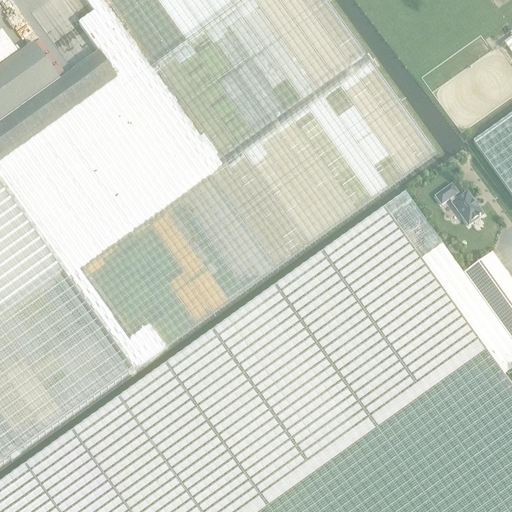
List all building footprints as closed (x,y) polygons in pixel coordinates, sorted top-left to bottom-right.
[(118,80),(0,164),(0,184),(134,372),(438,154),(372,62),(327,0),(85,0),(96,14),(79,25),(100,53),(118,80)] [(0,68),(20,55),(0,24),(0,68)] [(0,164),(118,80),(100,53),(67,77),(61,82),(35,45),(32,47),(0,70),(0,164)] [(511,116),(474,144),(511,196),(511,116)] [(0,467),(134,372),(0,184),(0,467)] [(475,225),(479,226),(480,222),(479,220),(484,217),(467,194),(457,201),(454,197),(458,195),(452,187),(436,199),(442,207),(450,201),(453,205),(452,205),(469,228),(474,224),(475,225)] [(0,485),(0,511),(257,511),(294,486),(485,350),(485,349),(425,265),(423,262),(443,247),(443,246),(406,195),(0,485)] [(452,245),(447,249),(456,260),(460,257),(452,245)] [(443,247),(423,262),(425,265),(485,349),(511,330),(511,281),(493,255),(464,276),(443,247)] [(511,511),(511,387),(505,378),(511,373),(511,330),(485,349),(485,350),(294,486),(257,511),(511,511)]
